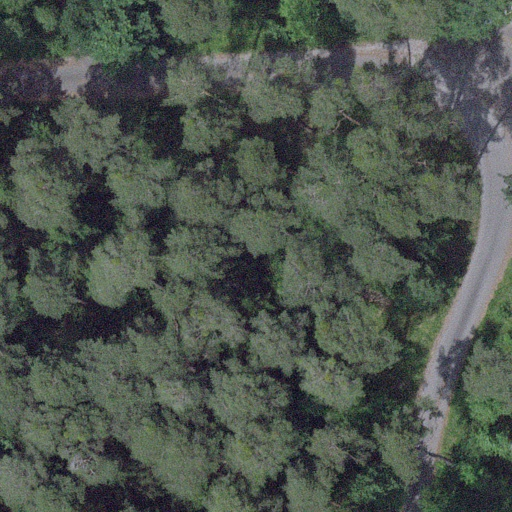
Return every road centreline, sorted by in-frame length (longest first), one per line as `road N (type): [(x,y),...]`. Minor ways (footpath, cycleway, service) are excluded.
road 1 (track): [(0,74),(385,68),(428,73),(479,109)]
road 2 (track): [(479,109),(497,142),(497,238),(448,348),(410,511)]
